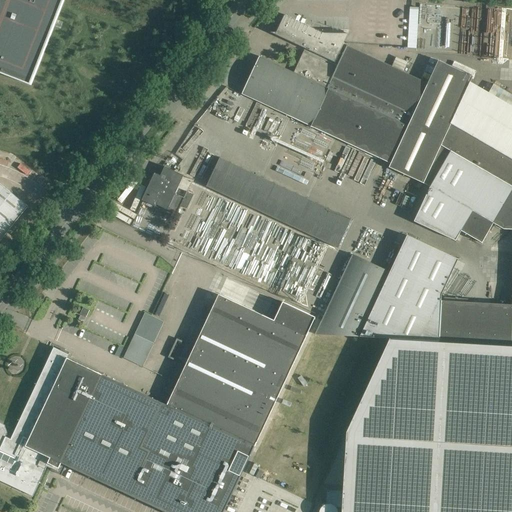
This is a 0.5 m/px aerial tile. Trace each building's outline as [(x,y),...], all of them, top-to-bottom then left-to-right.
[(0,0),(0,72),(31,85),(64,0),(0,0)] [(417,48),(419,7),(409,7),(408,48),(417,48)] [(260,57),(243,95),(391,163),(389,167),(423,183),(440,145),(450,124),(468,86),(469,85),(472,77),(438,61),(427,84),(343,45),(348,34),(324,34),(284,15),(276,33),(270,33),(275,35),(305,48),(294,73),(260,57)] [(394,64),(404,69),(407,62),(397,57),(394,64)] [(352,254),(315,335),(359,337),(389,339),(511,346),(511,158),(450,124),(440,145),(423,183),(430,187),(414,222),(432,230),(454,241),(460,231),(481,243),(493,223),(503,229),(511,229),(511,305),(441,301),(442,296),(458,259),(407,236),(389,272),(352,254)] [(206,186),(337,247),(350,220),(219,158),(206,186)] [(156,205),(176,214),(180,205),(187,208),(193,195),(187,192),(184,198),(175,194),(183,176),(164,167),(160,176),(154,173),(142,200),(155,207),(156,205)] [(0,183),(0,241),(28,207),(0,183)] [(218,295),(167,405),(68,358),(69,355),(53,347),(10,439),(5,437),(7,433),(4,425),(0,423),(0,481),(32,496),(47,466),(58,472),(61,463),(164,511),(223,511),(315,318),(312,316),(283,302),(274,321),(218,295)] [(80,314),(86,317),(89,310),(83,308),(80,314)] [(123,357),(143,366),(154,342),(134,334),(123,357)] [(346,432),(341,511),(511,511),(511,346),(389,339),(373,374),(346,432)] [(338,511),(340,510),(326,503),(321,511),(338,511)]
